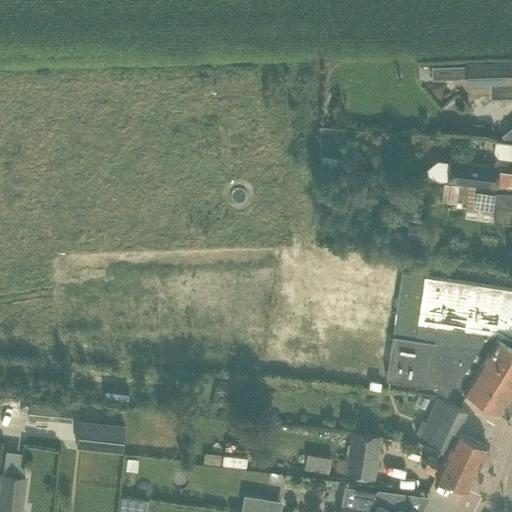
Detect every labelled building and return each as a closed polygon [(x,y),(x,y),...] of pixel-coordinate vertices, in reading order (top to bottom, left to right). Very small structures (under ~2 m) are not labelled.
[(511,60),(465,61),(465,64),(466,77),(466,85),(489,84),(511,83),(511,60)] [(465,64),(431,65),(431,77),(466,77),(465,64)] [(285,75),(237,76),(238,98),(286,97),(285,75)] [(68,80),(30,81),(31,109),(69,108),(68,80)] [(286,97),(238,98),(238,118),(286,117),(286,97)] [(69,108),(31,109),(32,136),(70,135),(69,108)] [(286,117),(238,118),(239,138),(239,140),(281,139),(287,139),(286,117)] [(503,136),(503,139),(511,140),(511,124),(501,134),(503,136)] [(239,138),(233,138),(233,159),(281,158),(281,139),(239,140),(239,138)] [(511,140),(503,139),(503,140),(495,139),(493,150),(497,156),(511,157),(511,140)] [(38,166),(10,166),(11,181),(39,181),(77,180),(76,151),(38,152),(38,166)] [(281,158),(233,159),(234,180),(282,179),(281,158)] [(430,178),(446,180),(495,187),(497,165),(449,158),(449,161),(437,159),(425,168),(424,177),(430,178)] [(282,179),(234,180),(234,201),(282,200),(282,179)] [(39,194),(11,195),(11,209),(77,208),(77,180),(39,181),(39,194)] [(446,180),(445,200),(465,201),(465,212),(493,216),(493,219),(511,219),(511,189),(494,189),(495,187),(446,180)] [(77,208),(11,209),(12,223),(40,222),(40,237),(78,236),(77,208)] [(59,275),(55,312),(77,314),(80,277),(59,275)] [(80,277),(77,314),(97,316),(101,279),(80,277)] [(101,279),(97,316),(118,318),(122,281),(101,279)] [(138,285),(134,322),(156,324),(159,287),(138,285)] [(159,287),(156,324),(176,326),(179,289),(159,287)] [(217,287),(214,324),(235,326),(239,289),(217,287)] [(179,289),(176,326),(197,328),(201,291),(179,289)] [(239,289),(235,326),(256,328),(259,291),(239,289)] [(259,291),(256,328),(277,330),(281,293),(259,291)] [(364,303),(360,351),(381,353),(386,305),(364,303)] [(386,305),(381,353),(401,355),(406,307),(386,305)] [(406,307),(401,355),(423,357),(427,309),(406,307)] [(485,333),(470,356),(502,376),(503,374),(511,379),(511,344),(494,334),(485,333)] [(470,356),(454,384),(498,411),(511,387),(511,384),(501,378),(502,376),(470,356)] [(476,467),(486,445),(455,431),(466,409),(438,396),(421,434),(442,444),(440,450),(476,467)] [(78,418),(75,445),(121,450),(124,423),(78,418)] [(338,456),(336,470),(372,476),(380,433),(352,428),(346,458),(338,456)] [(3,472),(2,471),(0,487),(0,511),(20,511),(25,474),(24,474),(25,469),(19,462),(21,451),(5,449),(3,472)] [(466,489),(476,467),(440,450),(439,451),(445,453),(442,461),(429,455),(423,468),(435,474),(434,474),(466,489)] [(303,467),(328,471),(330,455),(305,451),(303,467)] [(404,511),(400,510),(402,506),(404,493),(377,489),(377,492),(357,489),(354,507),(342,505),(341,511),(404,511)]
